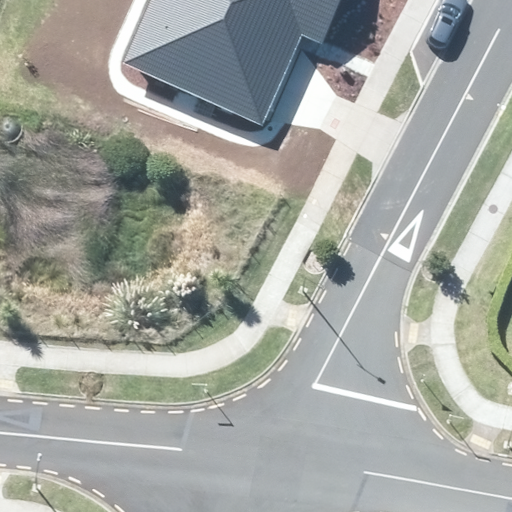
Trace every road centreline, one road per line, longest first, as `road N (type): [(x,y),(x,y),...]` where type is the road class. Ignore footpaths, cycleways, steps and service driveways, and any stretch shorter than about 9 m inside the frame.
road 1 (residential): [(276,456),(511,5)]
road 2 (residential): [(0,436),(276,456)]
road 3 (residential): [(276,456),(511,499)]
